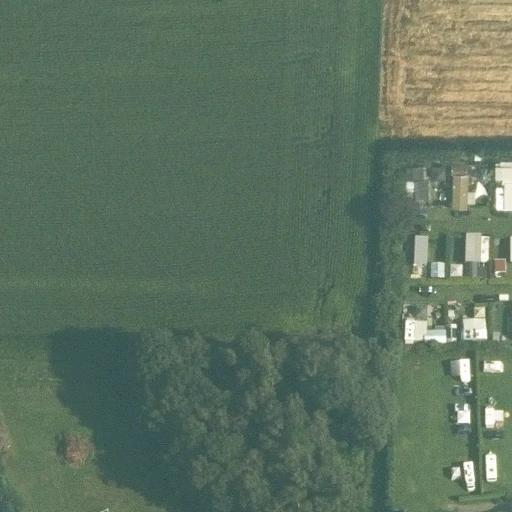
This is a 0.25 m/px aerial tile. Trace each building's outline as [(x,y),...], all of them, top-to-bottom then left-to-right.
[(511,204),(511,157),(493,159),(496,206),(511,204)] [(429,204),(426,162),(404,163),(406,205),(429,204)] [(451,203),(470,203),(470,163),(451,163),(451,203)] [(463,260),(463,237),(452,237),(451,260),(463,260)] [(489,280),(489,237),(464,237),(464,280),(489,280)] [(425,336),(425,313),(402,313),(402,336),(425,336)]
